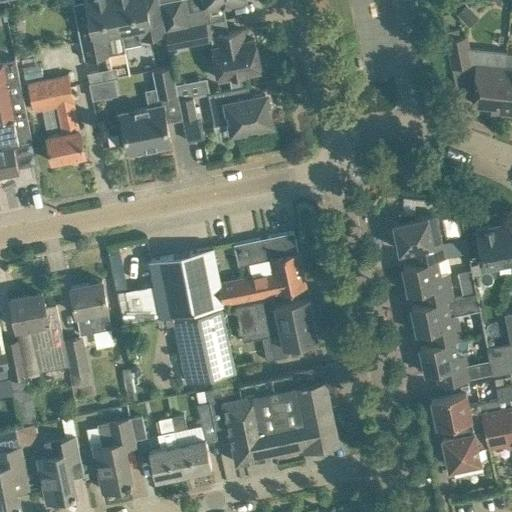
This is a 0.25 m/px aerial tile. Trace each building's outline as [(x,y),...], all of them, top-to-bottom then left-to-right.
[(121,30),(115,0),(85,0),(90,19),(77,22),(81,42),(84,58),(86,58),(85,57),(109,52),(125,49),(121,30)] [(115,0),(121,30),(138,26),(140,37),(164,32),(165,33),(166,33),(165,29),(159,0),(115,0)] [(188,24),(186,15),(183,0),(161,0),(159,0),(165,29),(205,21),(205,20),(188,24)] [(189,0),(191,9),(227,2),(238,0),(189,0)] [(168,46),(209,38),(205,21),(165,29),(166,33),(168,46)] [(218,45),(213,46),(219,77),(229,75),(232,88),(234,87),(245,85),(243,73),(261,69),(255,38),(245,40),(242,28),(228,31),(216,33),(218,45)] [(452,66),(472,62),(466,34),(446,39),(452,66)] [(477,62),(473,102),(493,104),(492,110),(501,111),(505,65),(507,51),(492,49),(486,55),(485,63),(477,62)] [(505,65),(501,111),(511,112),(511,51),(507,51),(505,65)] [(0,171),(19,168),(14,143),(32,139),(16,57),(0,60),(0,171)] [(172,64),(152,68),(156,86),(160,86),(163,103),(167,120),(183,117),(179,97),(178,92),(172,64)] [(100,68),(88,70),(90,81),(102,78),(100,68)] [(79,128),(74,101),(74,100),(69,73),(29,81),(35,108),(58,104),(63,131),(47,134),(53,161),(85,154),(80,128),(79,128)] [(232,88),(208,93),(211,104),(215,124),(230,121),(232,130),(244,127),(247,130),(257,128),(259,124),(271,122),(266,93),(256,95),(253,83),(245,85),(234,87),(232,88)] [(193,95),(179,97),(183,117),(197,114),(193,95)] [(149,105),(120,111),(128,150),(132,150),(135,152),(139,152),(143,151),(145,147),(171,142),(167,120),(163,103),(149,105)] [(110,144),(120,142),(118,132),(107,134),(110,144)] [(423,260),(437,257),(468,251),(465,238),(441,243),(441,239),(433,240),(432,233),(427,214),(416,216),(415,211),(399,210),(398,220),(394,221),(400,249),(410,246),(419,244),(423,260)] [(511,258),(511,224),(496,228),(495,224),(475,228),(483,265),(511,258)] [(213,246),(150,258),(154,278),(155,284),(156,290),(161,312),(224,300),(276,291),(287,289),(306,285),(299,249),(298,250),(294,229),(234,242),(238,262),(269,256),(272,269),(220,280),(213,246)] [(412,304),(412,305),(453,296),(450,281),(442,283),(440,272),(437,257),(423,260),(413,262),(403,264),(409,291),(418,289),(427,288),(430,300),(421,302),(412,304)] [(470,264),(472,274),(480,272),(478,262),(470,264)] [(81,333),(111,327),(107,306),(108,306),(102,278),(71,285),(81,333)] [(45,304),(42,290),(11,297),(19,338),(4,341),(20,425),(37,421),(27,373),(69,365),(64,339),(56,302),(45,304)] [(463,304),(461,294),(453,296),(412,305),(417,332),(435,328),(438,341),(420,345),(461,337),(458,322),(451,323),(449,315),(457,313),(463,304)] [(243,339),(281,332),(276,303),(275,296),(236,304),(243,339)] [(284,344),(298,341),(318,337),(309,296),(276,303),(281,332),(284,344)] [(186,381),(235,370),(221,307),(172,318),(186,381)] [(510,340),(487,345),(490,361),(493,373),(511,368),(511,309),(504,311),(510,340)] [(72,385),(90,381),(82,336),(64,339),(69,365),(72,385)] [(461,337),(420,345),(426,372),(443,369),(446,382),(430,385),(430,386),(470,378),(467,362),(459,364),(454,339),(461,337)] [(20,425),(4,341),(2,341),(3,345),(0,345),(0,378),(10,376),(20,425)] [(327,385),(323,363),(303,367),(265,376),(207,388),(209,399),(223,396),(236,461),(339,439),(330,397),(338,396),(335,383),(327,385)] [(122,369),(129,402),(137,401),(130,367),(122,369)] [(495,378),(496,386),(504,384),(502,376),(495,378)] [(498,398),(479,402),(488,445),(511,440),(511,422),(504,384),(503,384),(495,386),(498,398)] [(207,388),(196,391),(198,402),(210,400),(209,399),(207,388)] [(451,393),(431,397),(437,424),(440,424),(472,417),(469,404),(469,403),(466,389),(460,391),(451,393)] [(203,423),(214,421),(210,400),(198,402),(203,423)] [(472,417),(440,424),(446,452),(448,463),(453,465),(481,459),(479,447),(488,445),(479,402),(469,404),(472,417)] [(135,437),(145,435),(141,413),(131,416),(131,417),(135,437)] [(189,439),(187,426),(184,413),(172,415),(184,472),(212,466),(206,436),(189,439)] [(155,478),(184,472),(172,415),(159,418),(164,445),(149,448),(155,478)] [(137,445),(135,437),(131,417),(98,424),(99,425),(87,427),(91,446),(94,445),(103,488),(132,482),(125,446),(135,444),(136,446),(137,445)] [(0,509),(20,505),(13,469),(24,467),(16,426),(0,429),(0,509)] [(81,457),(77,437),(76,433),(43,440),(46,455),(38,456),(47,500),(76,494),(68,457),(79,455),(80,457),(81,457)]
